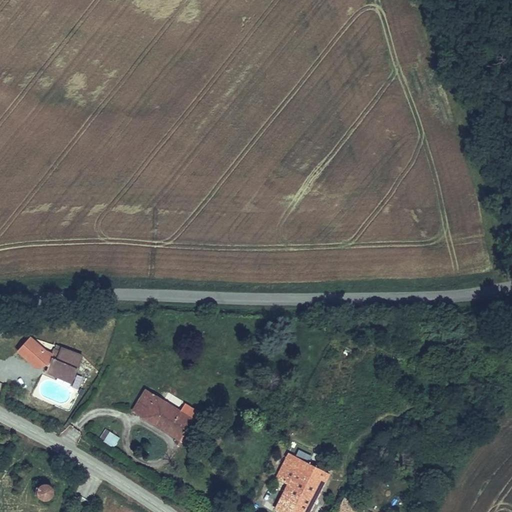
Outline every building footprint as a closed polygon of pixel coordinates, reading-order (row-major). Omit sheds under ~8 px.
[(47,372),(46,375),(73,385),(84,356),(56,346),(52,353),(47,351),(32,338),(18,353),(35,369),(43,369),(47,372)] [(197,419),(146,390),(130,414),(182,444),(197,419)] [(121,439),(106,430),(97,443),(112,453),(121,439)] [(290,455),(263,504),(276,511),(314,511),(333,477),(290,455)] [(40,498),(42,500),(44,502),(46,503),(49,503),(52,502),(54,500),(55,498),(56,495),(55,492),(54,490),(52,488),(49,487),(46,487),(44,488),(42,490),(40,492),(40,495),(40,498)] [(345,499),(338,511),(364,511),(366,509),(345,499)]
